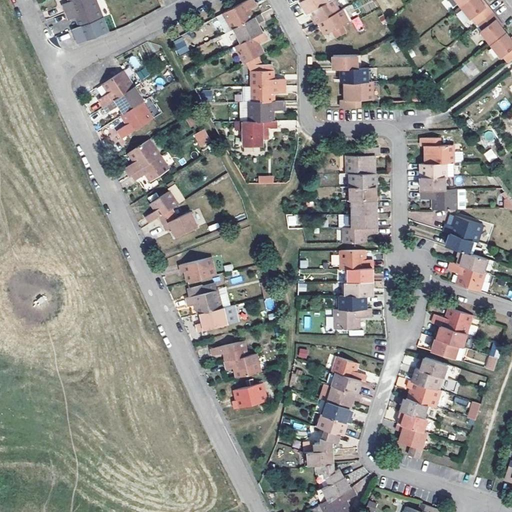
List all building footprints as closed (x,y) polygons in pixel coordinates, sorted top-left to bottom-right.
[(69,12),(99,0),(98,0),(71,0),(72,1),(65,4),(69,12)] [(105,17),(99,0),(69,12),(72,20),(78,18),(82,27),(105,17)] [(246,8),(249,5),(256,2),(254,0),(242,0),(223,10),(232,26),(234,25),(254,14),(251,8),(247,10),(246,8)] [(310,0),(307,3),(305,4),(308,9),(310,8),(325,0),(310,0)] [(325,0),(310,8),(313,13),(316,12),(320,18),(340,7),(336,0),(325,0)] [(484,0),(458,0),(470,15),(472,13),(480,23),(487,33),(485,35),(500,53),(502,51),(509,62),(511,59),(511,34),(504,25),(502,22),(504,21),(496,11),(488,1),(487,2),(484,0)] [(343,6),(349,18),(352,16),(346,4),(343,6)] [(343,6),(340,7),(320,18),(319,18),(322,24),(325,22),(329,29),(336,25),(341,33),(351,28),(346,19),(349,18),(343,6)] [(456,14),(466,27),(471,24),(462,10),(456,14)] [(255,22),(258,20),(264,17),(260,11),(254,14),(234,25),(242,40),(263,29),(260,23),(256,25),(255,22)] [(352,19),(357,32),(364,29),(359,16),(352,19)] [(105,17),(82,27),(75,30),(80,44),(111,31),(105,17)] [(256,42),(259,40),(269,34),(265,28),(263,29),(242,40),(236,43),(245,60),(248,58),(257,53),(264,49),(260,42),(257,44),(256,42)] [(182,36),(172,42),(179,56),(189,51),(182,36)] [(334,57),(336,57),(343,57),(343,65),(359,65),(359,51),(334,52),(334,57)] [(273,69),(273,62),(262,63),(257,53),(248,58),(253,68),(254,83),(286,82),(286,76),(275,76),(273,75),(273,69)] [(128,60),(135,70),(141,65),(134,56),(128,60)] [(346,79),(369,78),(369,65),(363,65),(359,65),(343,65),(342,65),(342,71),(346,72),(346,79)] [(136,72),(140,80),(150,75),(146,67),(136,72)] [(124,68),(104,82),(109,90),(100,96),(105,103),(135,84),(124,68)] [(350,96),(346,96),(342,96),(342,104),(361,104),(361,96),(374,96),(374,94),(374,78),(373,78),(369,78),(346,79),(346,86),(349,87),(350,96)] [(273,90),(275,90),(286,89),(286,82),(254,83),(247,83),(247,98),(274,98),(273,90)] [(136,83),(135,84),(105,103),(109,110),(121,103),(126,110),(143,99),(145,97),(136,83)] [(202,91),(203,102),(213,101),(212,90),(202,91)] [(274,98),(247,98),(240,99),(241,118),(276,117),(275,110),(272,111),(272,108),(275,108),(286,107),(286,98),(275,98),(274,98)] [(153,115),(143,99),(126,110),(123,112),(129,121),(119,127),(124,134),(153,115)] [(194,123),(202,118),(196,106),(188,111),(194,123)] [(268,124),(279,124),(279,117),(276,117),(241,118),(237,118),(237,127),(245,127),(245,142),(247,142),(261,142),(264,142),(264,135),(268,135),(269,134),(270,127),(269,127),(268,124)] [(205,124),(197,129),(203,139),(211,135),(205,124)] [(426,143),(429,143),(434,143),(434,153),(429,153),(429,161),(451,160),(454,160),(458,160),(457,142),(444,142),(444,135),(426,135),(426,143)] [(127,164),(132,172),(134,170),(162,152),(151,136),(131,149),(136,158),(127,164)] [(376,153),(380,153),(383,153),(383,145),(364,145),(364,153),(352,153),(352,171),(355,171),(380,170),(380,163),(376,163),(376,153)] [(492,148),(483,153),(488,162),(497,158),(492,148)] [(162,152),(134,170),(138,176),(148,170),(152,176),(170,165),(162,152)] [(425,174),(449,173),(452,173),(451,160),(429,161),(428,161),(429,167),(425,167),(425,174)] [(355,184),(378,184),(377,178),(381,178),(381,170),(380,170),(355,171),(355,184)] [(425,179),(426,180),(433,180),(433,187),(449,187),(449,173),(425,174),(425,179)] [(177,183),(171,187),(180,200),(185,197),(177,183)] [(355,198),(357,198),(380,198),(388,198),(388,191),(384,191),(384,184),(381,184),(378,184),(355,184),(355,190),(355,198)] [(425,196),(437,196),(439,196),(439,199),(437,199),(437,207),(461,206),(461,186),(452,186),(449,187),(433,187),(426,187),(425,187),(425,196)] [(170,207),(180,200),(171,187),(154,198),(159,206),(148,213),(152,219),(161,213),(170,207)] [(357,211),(372,211),(372,204),(379,204),(380,204),(380,198),(357,198),(357,211)] [(170,207),(161,213),(165,221),(169,227),(175,225),(179,233),(200,223),(192,208),(175,217),(170,207)] [(357,225),(373,225),(373,217),(379,217),(380,217),(380,211),(379,211),(372,211),(357,211),(357,225)] [(447,220),(455,223),(458,213),(453,211),(450,213),(447,220)] [(450,230),(454,231),(476,239),(479,240),(480,240),(486,222),(462,215),(458,213),(455,223),(452,222),(447,220),(446,220),(443,228),(450,230)] [(348,241),(367,240),(367,232),(370,232),(380,231),(380,225),(379,225),(373,225),(357,225),(353,225),(348,225),(348,241)] [(452,237),(453,238),(459,240),(457,246),(465,248),(472,251),(476,239),(454,231),(452,237)] [(459,240),(453,238),(451,244),(457,246),(459,240)] [(347,266),(351,266),(375,266),(375,258),(368,258),(368,248),(343,248),(344,266),(347,266)] [(489,257),(475,252),(472,251),(465,248),(462,254),(466,255),(463,262),(485,269),(489,257)] [(186,267),(189,278),(218,271),(213,253),(181,260),(183,268),(186,267)] [(339,265),(338,254),(331,255),(332,266),(339,265)] [(451,267),(462,271),(465,272),(464,274),(461,273),(459,281),(482,289),(488,270),(485,269),(463,262),(460,261),(454,259),(451,267)] [(351,280),(367,280),(367,272),(374,272),(375,272),(375,266),(351,266),(351,280)] [(231,285),(242,282),(241,276),(230,279),(231,285)] [(271,276),(264,278),(268,293),(275,291),(271,276)] [(348,280),(348,293),(368,292),(376,292),(375,280),(374,280),(367,280),(351,280),(348,280)] [(298,291),(306,291),(306,283),(298,283),(298,291)] [(198,300),(201,310),(204,309),(224,304),(219,285),(189,293),(191,301),(198,300)] [(342,307),(365,306),(365,300),(369,300),(368,292),(348,293),(345,293),(342,293),(342,307)] [(264,300),(266,309),(274,308),(272,298),(264,300)] [(229,320),(225,304),(224,304),(204,309),(206,318),(199,320),(201,327),(229,320)] [(435,321),(445,324),(470,332),(476,313),(452,305),(450,312),(453,313),(451,316),(449,316),(438,312),(436,319),(435,321)] [(359,316),(362,316),(373,315),(372,306),(369,307),(365,306),(342,307),(339,307),(338,307),(338,327),(362,326),(362,319),(359,319),(359,316)] [(470,332),(445,324),(442,330),(446,331),(443,338),(447,339),(462,344),(466,345),(470,332)] [(228,348),(230,356),(250,352),(246,336),(214,344),(215,350),(228,348)] [(440,337),(438,343),(445,345),(447,339),(443,338),(440,337)] [(437,342),(435,348),(458,356),(462,344),(447,339),(445,345),(438,343),(437,342)] [(299,348),(298,357),(307,358),(308,349),(299,348)] [(250,352),(230,356),(228,357),(229,365),(236,364),(239,373),(263,367),(259,349),(250,352)] [(368,373),(358,369),(356,369),(358,361),(339,354),(335,369),(339,370),(361,378),(364,379),(366,379),(368,373)] [(501,357),(494,354),(489,367),(497,369),(501,357)] [(425,361),(427,361),(433,363),(431,370),(444,374),(446,375),(451,362),(427,355),(425,361)] [(433,363),(427,361),(425,368),(431,370),(433,363)] [(431,370),(425,368),(418,366),(416,373),(419,374),(417,380),(439,387),(444,374),(431,370)] [(330,382),(334,383),(339,370),(335,369),(330,382)] [(335,383),(360,391),(362,385),(359,384),(361,378),(339,370),(334,383),(335,383)] [(443,388),(439,387),(417,380),(414,379),(412,378),(409,385),(412,386),(416,388),(413,397),(415,397),(430,402),(434,403),(438,405),(444,388),(443,388)] [(265,379),(240,384),(243,394),(239,395),(235,396),(237,404),(269,397),(265,379)] [(327,398),(330,399),(352,406),(354,400),(350,399),(351,397),(355,398),(361,400),(363,393),(360,391),(335,383),(334,383),(330,382),(328,381),(323,396),(327,398)] [(409,395),(407,403),(413,405),(415,397),(413,397),(409,395)] [(408,410),(426,416),(430,402),(415,397),(413,405),(407,403),(406,403),(403,408),(405,409),(408,410)] [(470,416),(477,418),(483,401),(476,398),(470,416)] [(352,406),(330,399),(326,412),(347,418),(348,419),(350,413),(353,414),(356,407),(352,406)] [(403,415),(401,421),(425,429),(430,417),(426,416),(408,410),(406,416),(403,415)] [(321,424),(328,427),(342,431),(346,432),(348,426),(345,425),(347,418),(326,412),(325,411),(321,424)] [(398,428),(405,431),(408,432),(407,435),(404,433),(402,440),(414,444),(424,447),(429,431),(425,429),(401,421),(398,428)] [(316,441),(316,448),(333,447),(332,442),(333,439),(339,440),(342,431),(328,427),(324,439),(316,441)] [(424,447),(414,444),(411,454),(421,457),(424,447)] [(326,454),(332,453),(333,453),(333,447),(316,448),(310,449),(310,462),(318,462),(326,461),(326,454)] [(326,461),(318,462),(319,471),(325,471),(331,481),(338,478),(344,474),(340,468),(337,469),(335,466),(335,460),(333,460),(326,461)] [(342,485),(348,482),(344,474),(338,478),(342,485)] [(324,484),(330,496),(351,485),(349,481),(348,482),(342,485),(338,478),(331,481),(324,484)] [(320,486),(326,498),(330,496),(324,484),(320,486)] [(344,500),(347,499),(357,494),(352,485),(351,485),(330,496),(326,498),(321,501),(326,511),(343,511),(351,508),(348,502),(346,503),(344,500)] [(375,510),(377,503),(368,501),(367,508),(375,510)] [(439,511),(441,507),(438,506),(424,502),(421,508),(409,504),(406,511),(439,511)]
